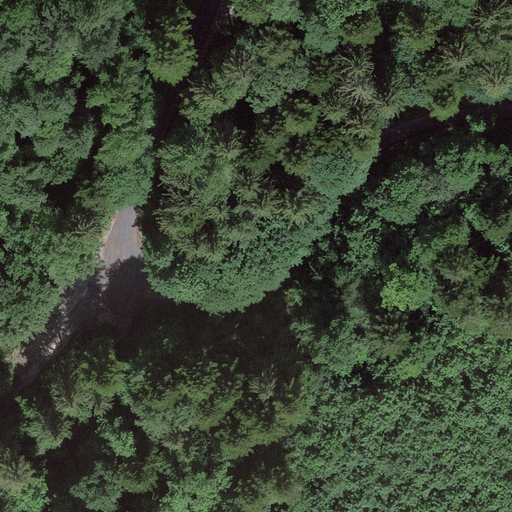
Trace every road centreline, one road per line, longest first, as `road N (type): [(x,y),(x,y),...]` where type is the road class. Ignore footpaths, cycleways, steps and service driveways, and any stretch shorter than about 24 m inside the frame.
road 1 (unclassified): [(42,511),(58,465),(126,340),(124,216),(210,0)]
road 2 (track): [(124,284),(107,286),(72,316),(0,415)]
